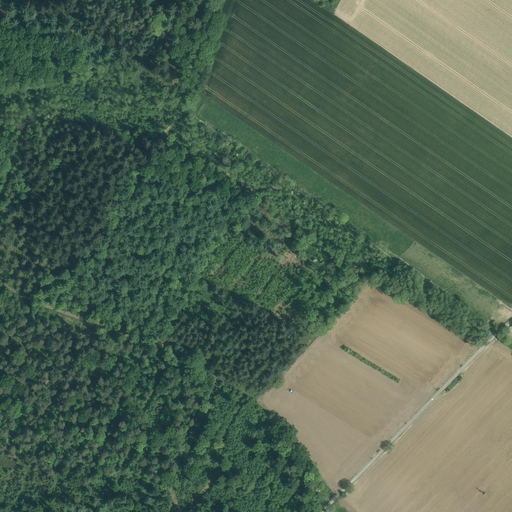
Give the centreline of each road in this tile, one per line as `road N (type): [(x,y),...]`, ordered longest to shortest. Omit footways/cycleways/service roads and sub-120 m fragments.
road 1 (track): [(297,488),(299,474),(234,377),(0,255)]
road 2 (track): [(327,511),(511,321)]
